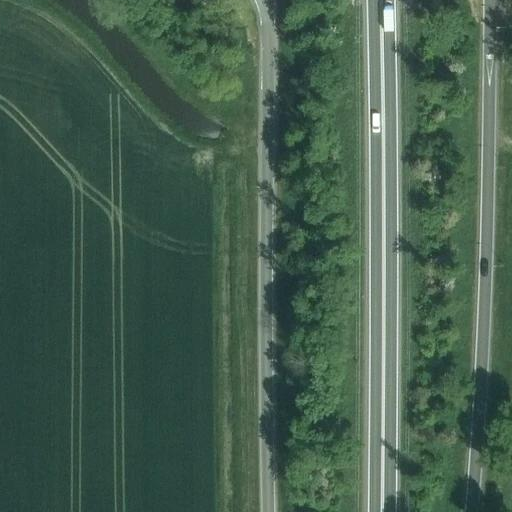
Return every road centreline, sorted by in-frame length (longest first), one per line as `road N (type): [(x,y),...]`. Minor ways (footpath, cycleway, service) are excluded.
road 1 (trunk): [(470,511),(487,248),(487,0)]
road 2 (trunk): [(260,0),(268,511)]
road 3 (trunk): [(382,511),(380,0)]
